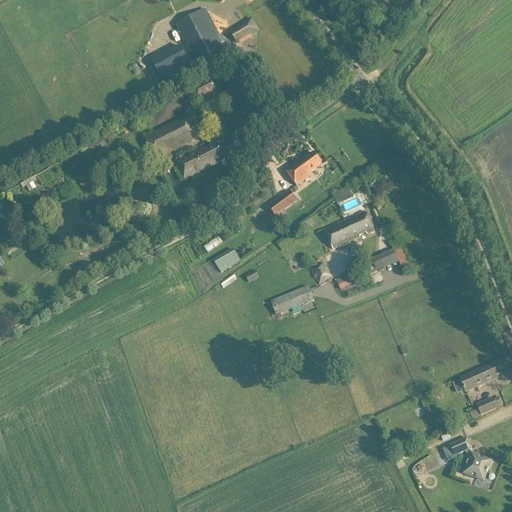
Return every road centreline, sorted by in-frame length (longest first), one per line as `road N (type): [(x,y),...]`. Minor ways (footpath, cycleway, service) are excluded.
road 1 (unclassified): [(511,340),(466,215),(436,165),(297,0)]
road 2 (unknown): [(363,80),(283,140),(233,207),(201,229),(184,233),(155,217)]
